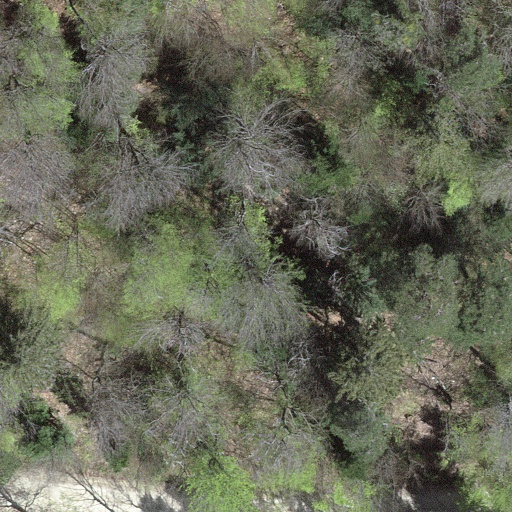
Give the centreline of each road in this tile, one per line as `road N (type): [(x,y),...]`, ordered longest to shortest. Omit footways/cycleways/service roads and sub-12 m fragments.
road 1 (unclassified): [(279,511),(0,486)]
road 2 (unclassified): [(511,501),(297,511)]
